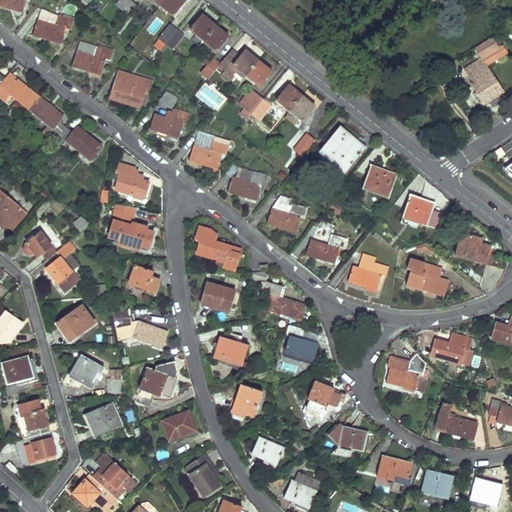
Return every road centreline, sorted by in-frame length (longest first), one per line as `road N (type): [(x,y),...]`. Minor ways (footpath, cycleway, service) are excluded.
road 1 (residential): [(183,183),(178,245),(202,382),(228,455),(263,511)]
road 2 (residential): [(0,250),(24,270),(74,462),(43,511)]
road 3 (secondary): [(440,177),(221,0)]
road 4 (residential): [(183,183),(0,35)]
road 5 (residential): [(330,303),(183,183)]
road 6 (residential): [(511,453),(464,458),(427,449),(372,409),(356,382)]
road 7 (residential): [(511,287),(457,313),(391,319)]
